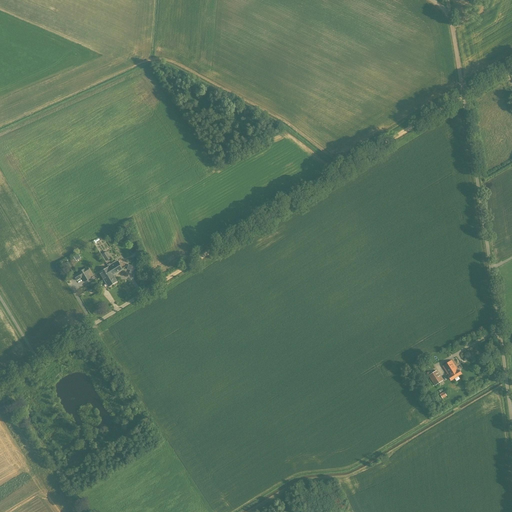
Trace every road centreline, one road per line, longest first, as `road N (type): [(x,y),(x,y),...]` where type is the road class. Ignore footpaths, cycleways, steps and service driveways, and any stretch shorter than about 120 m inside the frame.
road 1 (track): [(155,286),(463,94)]
road 2 (unclassified): [(511,403),(463,94)]
road 3 (unclassified): [(36,359),(155,286)]
